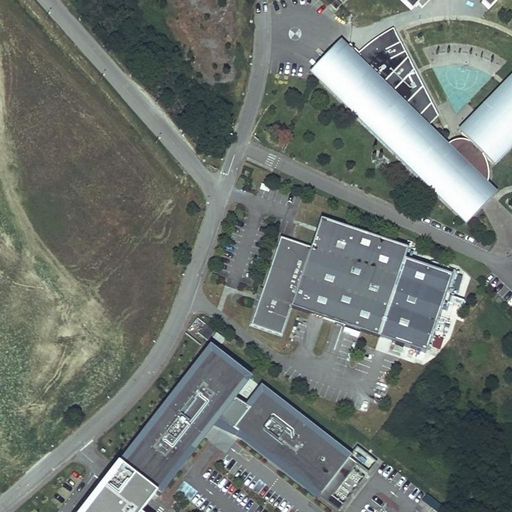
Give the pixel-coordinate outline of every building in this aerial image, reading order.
[(400,0),(411,10),(418,3),(415,0),(483,0),(482,2),(489,9),(497,0),(400,0)] [(319,76),(362,118),(442,196),(451,187),(459,193),(463,195),(467,196),(471,196),(476,194),(471,186),(480,182),(485,187),(486,183),(487,178),(488,174),(488,169),(487,165),(485,160),(482,154),(491,163),(511,141),(511,80),(461,133),(470,142),(466,141),(463,140),(460,140),(457,140),(453,141),(449,143),(444,147),(426,129),(438,116),(421,83),(393,28),(385,32),(377,37),(369,44),(364,48),(359,53),(350,45),(344,51),(319,76)] [(312,70),(319,76),(344,51),(337,44),(312,70)] [(496,193),(486,183),(485,187),(480,182),(471,186),(476,194),(471,196),(467,196),(463,195),(459,193),(451,187),(442,196),(468,222),(496,193)] [(407,249),(320,219),(310,247),(280,237),(250,325),(281,335),(288,314),(377,338),(426,353),(452,276),(403,261),(407,249)] [(214,331),(205,324),(198,333),(207,340),(214,331)] [(394,345),(392,351),(401,354),(403,348),(394,345)] [(209,351),(120,466),(155,493),(216,416),(226,403),(232,395),(245,379),(209,351)] [(216,416),(232,429),(319,496),(348,459),(261,391),(248,408),(242,416),(226,403),(216,416)] [(248,408),(232,395),(226,403),(242,416),(248,408)] [(376,462),(357,447),(348,459),(367,474),(376,462)] [(155,493),(120,466),(111,477),(103,487),(100,485),(79,511),(141,511),(149,502),(155,493)] [(426,496),(421,503),(435,511),(440,511),(444,508),(426,496)]
